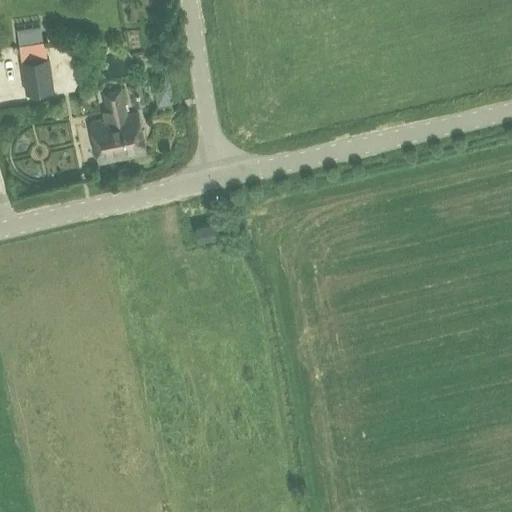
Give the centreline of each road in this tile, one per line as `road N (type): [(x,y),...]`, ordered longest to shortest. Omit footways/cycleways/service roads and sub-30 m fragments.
road 1 (tertiary): [(213,179),(511,112)]
road 2 (tertiary): [(0,228),(213,179)]
road 3 (unclassified): [(213,179),(187,0)]
